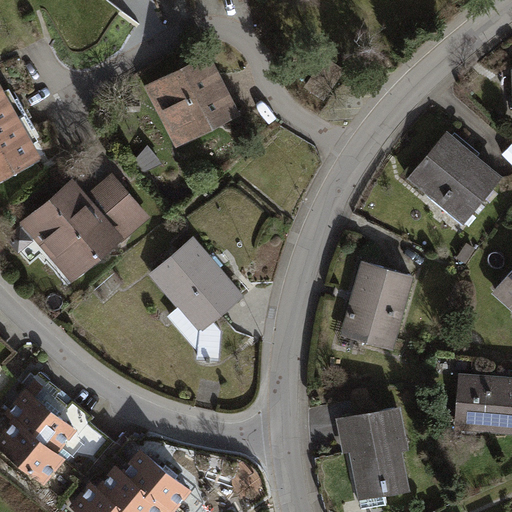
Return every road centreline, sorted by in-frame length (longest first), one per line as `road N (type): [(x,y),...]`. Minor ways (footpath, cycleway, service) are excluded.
road 1 (residential): [(511,5),(405,92),(355,151),(304,263),(288,324),(285,435)]
road 2 (residential): [(285,435),(217,435),(178,425),(120,396),(0,295)]
